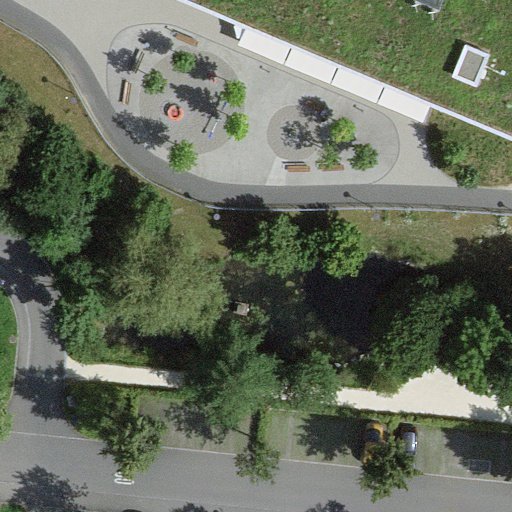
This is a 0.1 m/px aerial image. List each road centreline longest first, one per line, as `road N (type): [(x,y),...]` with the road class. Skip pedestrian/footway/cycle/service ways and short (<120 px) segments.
road 1 (residential): [(493,511),(34,459)]
road 2 (residential): [(34,459),(43,323),(29,274),(0,245)]
